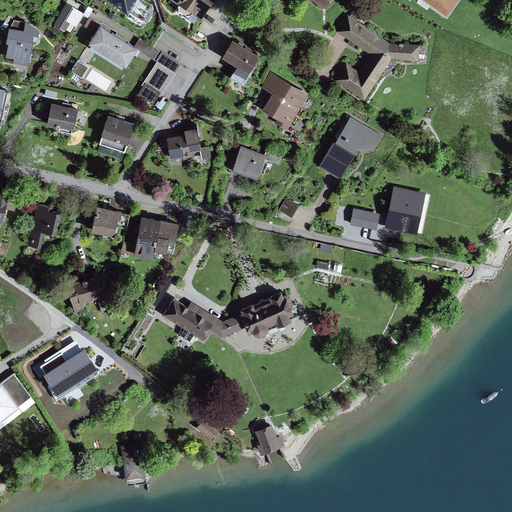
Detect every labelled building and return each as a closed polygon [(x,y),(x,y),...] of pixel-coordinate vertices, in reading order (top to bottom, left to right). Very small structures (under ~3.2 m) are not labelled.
[(135,0),(111,0),(128,11),(135,0)] [(212,0),(175,0),(178,2),(179,9),(187,15),(191,14),(193,12),(201,17),(212,0)] [(459,0),(422,0),(447,17),(459,0)] [(79,9),(67,2),(54,23),(66,30),(79,9)] [(110,11),(107,15),(114,20),(117,15),(110,11)] [(359,73),(346,64),(335,80),(365,99),(392,58),(418,60),(420,44),(389,42),(348,15),(338,31),(372,53),(359,73)] [(90,17),(84,25),(95,32),(101,24),(90,17)] [(10,27),(9,27),(6,41),(9,42),(6,57),(14,58),(13,63),(27,66),(33,34),(37,35),(38,29),(25,21),(24,23),(23,29),(10,27)] [(14,21),(10,27),(23,29),(24,23),(14,21)] [(135,45),(101,24),(95,32),(89,42),(126,66),(138,47),(135,45)] [(135,45),(138,47),(155,58),(160,49),(140,37),(135,45)] [(260,54),(233,39),(223,56),(237,64),(251,71),(260,54)] [(156,60),(157,61),(176,73),(182,63),(162,51),(156,60)] [(78,59),(71,69),(82,76),(89,66),(78,59)] [(176,73),(157,61),(142,84),(143,85),(137,96),(154,102),(159,94),(161,96),(176,73)] [(251,71),(237,64),(230,77),(243,84),(251,71)] [(309,93),(271,71),(262,86),(273,93),(263,109),(278,117),(275,122),(288,129),(309,93)] [(46,89),(45,95),(57,97),(58,91),(46,89)] [(78,108),(52,103),(47,123),(74,129),(78,108)] [(134,123),(109,115),(99,143),(125,151),(134,123)] [(382,135),(351,116),(320,165),(340,177),(359,146),(375,146),(382,135)] [(185,133),(166,136),(171,158),(184,155),(184,158),(194,156),(193,150),(202,149),(202,147),(196,122),(183,125),(185,133)] [(266,154),(240,144),(232,166),(258,176),(265,157),(266,154)] [(202,147),(202,149),(204,158),(211,156),(209,145),(202,147)] [(265,157),(279,162),(282,153),(268,148),(266,154),(265,157)] [(10,185),(0,182),(0,217),(3,218),(6,206),(15,208),(17,198),(8,196),(10,185)] [(426,197),(404,191),(397,216),(419,223),(426,197)] [(287,197),(280,209),(293,216),(299,204),(287,197)] [(50,203),(37,200),(29,242),(38,244),(41,227),(59,231),(63,208),(50,206),(50,203)] [(122,207),(97,202),(92,227),(114,232),(118,215),(121,216),(122,207)] [(353,207),(350,223),(376,229),(380,213),(353,207)] [(180,220),(143,212),(137,240),(135,250),(153,254),(155,245),(167,247),(170,234),(176,235),(180,220)] [(203,239),(193,234),(187,248),(197,253),(203,239)] [(135,250),(137,240),(124,240),(121,251),(134,253),(135,250)] [(318,259),(317,266),(328,268),(330,262),(318,259)] [(95,272),(67,279),(75,310),(85,307),(83,299),(101,294),(95,272)] [(241,308),(239,309),(240,312),(245,325),(248,332),(254,330),(256,331),(259,332),(262,332),(265,330),(267,328),(268,326),(292,316),(291,313),(295,311),(286,290),(284,291),(282,287),(269,292),(271,297),(255,303),(253,299),(240,304),(241,308)] [(173,293),(162,311),(204,337),(210,328),(222,335),(223,319),(191,298),(188,303),(173,293)] [(245,325),(240,312),(223,319),(222,335),(245,325)] [(0,381),(0,418),(31,395),(14,372),(0,381)] [(218,428),(204,417),(197,425),(212,437),(218,428)] [(272,423),(256,430),(261,441),(257,443),(261,451),(285,441),(281,432),(277,434),(272,423)] [(141,442),(122,444),(126,475),(146,472),(141,442)]
